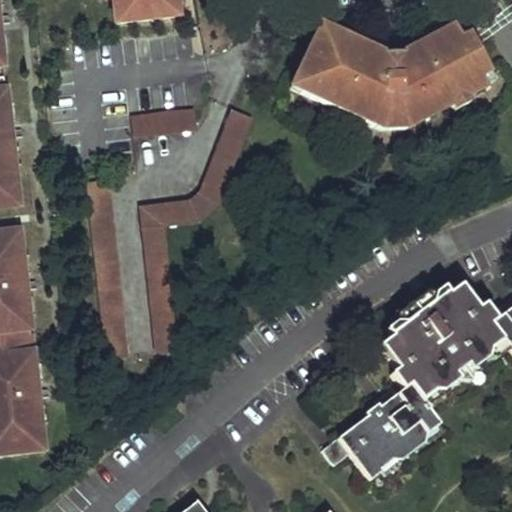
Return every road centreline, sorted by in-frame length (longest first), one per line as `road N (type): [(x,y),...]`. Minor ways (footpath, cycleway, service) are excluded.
road 1 (unknown): [(259,65),(200,176),(163,211),(168,326)]
road 2 (unknown): [(259,65),(106,75)]
